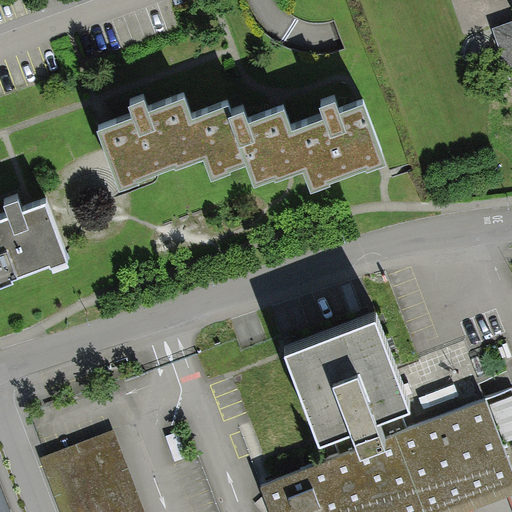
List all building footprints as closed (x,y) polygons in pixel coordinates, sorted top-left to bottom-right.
[(511,23),(497,29),(511,72),(511,23)] [(133,119),(97,132),(121,193),(140,185),(139,182),(175,168),(176,171),(203,160),(212,182),(231,175),(230,172),(246,166),(254,189),(275,181),(276,183),(303,173),(311,195),(331,187),(329,184),(366,170),(367,174),(387,166),(364,105),(340,114),(335,103),(320,108),(324,120),(292,132),(284,111),(248,124),(244,113),(232,117),(229,107),(193,120),(185,98),(148,112),(144,101),(128,107),(133,119)] [(0,290),(14,285),(12,282),(49,268),(51,270),(68,265),(45,204),(23,214),(18,202),(3,207),(8,218),(0,220),(0,290)] [(292,349),(326,438),(360,426),(367,444),(395,433),(388,415),(417,404),(383,314),(292,349)] [(367,444),(264,483),(274,511),(437,511),(511,484),(511,462),(488,398),(395,433),(367,444)] [(141,511),(111,433),(43,459),(63,511),(141,511)]
